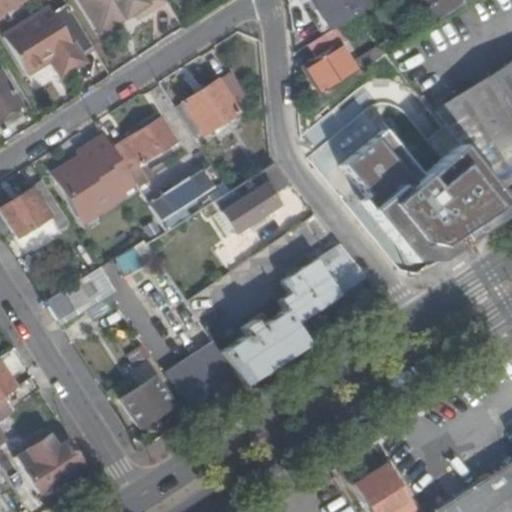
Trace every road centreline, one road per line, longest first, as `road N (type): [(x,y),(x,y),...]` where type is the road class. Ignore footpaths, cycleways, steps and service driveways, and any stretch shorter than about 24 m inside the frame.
road 1 (primary): [(174,511),(511,309)]
road 2 (residential): [(269,0),(286,158),(417,318)]
road 3 (primary): [(417,318),(139,496)]
road 4 (residential): [(0,166),(266,0)]
road 5 (residential): [(0,280),(139,496)]
